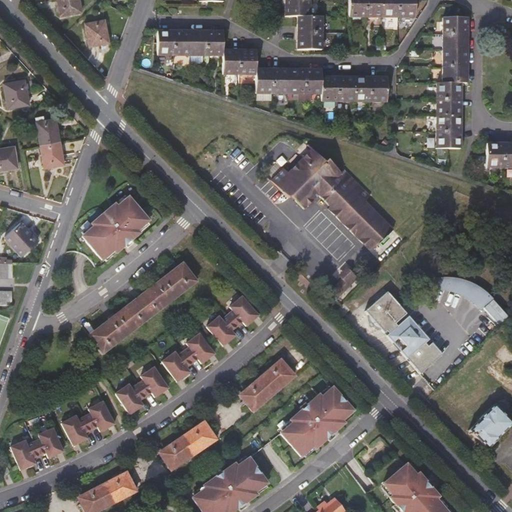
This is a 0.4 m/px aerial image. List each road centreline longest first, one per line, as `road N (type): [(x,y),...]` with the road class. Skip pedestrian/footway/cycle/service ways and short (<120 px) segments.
road 1 (residential): [(295,304),(169,411),(0,499)]
road 2 (residential): [(442,0),(407,53),(392,60),(301,59),(220,22),(141,21)]
road 3 (residential): [(197,210),(77,311),(53,324),(34,323)]
road 4 (residential): [(394,404),(259,511)]
road 5 (residential): [(394,404),(500,511)]
road 6 (residential): [(6,10),(106,120)]
road 7 (residential): [(482,3),(482,118),(490,127),(511,128)]
road 8 (residential): [(295,304),(394,404)]
road 9 (residential): [(197,210),(295,304)]
road 10 (residential): [(106,120),(197,210)]
